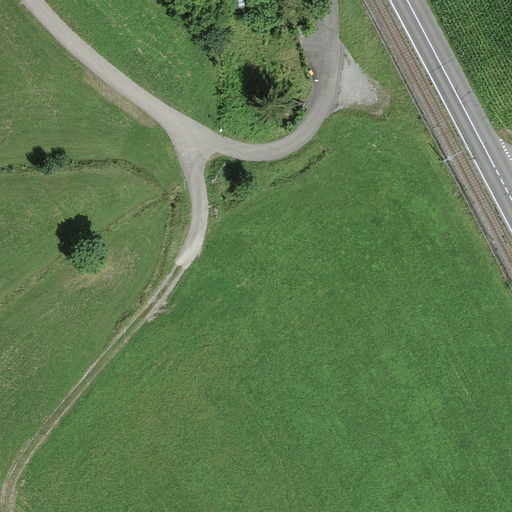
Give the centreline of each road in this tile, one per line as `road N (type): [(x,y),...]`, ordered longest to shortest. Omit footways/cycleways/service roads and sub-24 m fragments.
road 1 (residential): [(31,0),(67,45),(185,133),(245,156),(285,145),(312,113),(322,76),(322,0)]
road 2 (track): [(3,511),(12,469),(186,253),(197,210),(185,133)]
road 3 (primary): [(404,0),(499,179)]
